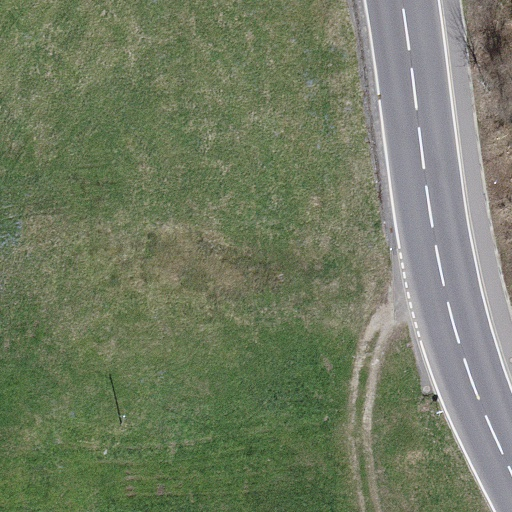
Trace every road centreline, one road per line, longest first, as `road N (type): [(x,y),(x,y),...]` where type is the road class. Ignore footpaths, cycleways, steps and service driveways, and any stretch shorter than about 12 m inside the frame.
road 1 (tertiary): [(396,0),(432,249),(463,372),(511,479)]
road 2 (track): [(442,286),(412,293),(377,317),(358,455)]
